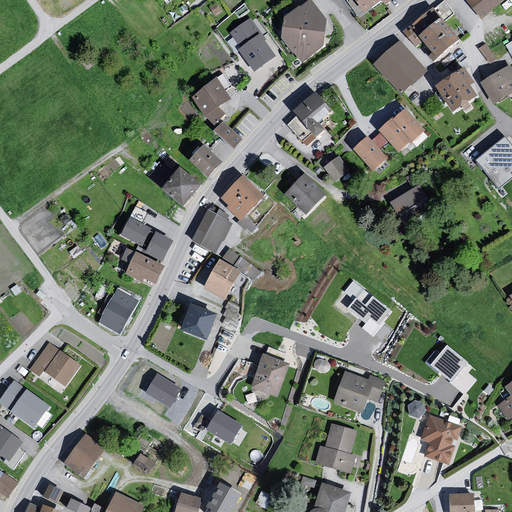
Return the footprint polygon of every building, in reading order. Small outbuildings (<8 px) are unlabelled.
[(349,0),(365,18),(387,0),(349,0)] [(466,0),(465,1),(481,20),(507,0),(466,0)] [(327,26),(309,4),(283,20),(281,44),(302,66),(322,52),(327,26)] [(264,36),(251,18),(230,34),(241,49),(238,51),(255,74),(277,57),(262,37),(264,36)] [(417,42),(436,62),(459,43),(439,24),(417,42)] [(399,45),(374,68),(401,95),(427,75),(399,45)] [(511,69),(511,68),(480,86),(493,110),(511,96),(511,69)] [(435,90),(454,115),(480,99),(466,71),(435,90)] [(217,83),(190,102),(215,132),(225,119),(218,111),(231,104),(217,83)] [(333,116),(315,97),(292,118),(295,122),(288,129),(305,143),(309,148),(323,135),(317,130),(333,116)] [(405,113),(393,124),(410,145),(425,134),(405,113)] [(391,122),(378,134),(398,155),(410,145),(393,124),(391,122)] [(511,173),(511,146),(505,138),(476,162),(499,189),(511,178),(511,174),(511,173)] [(367,140),(352,153),(375,177),(388,163),(367,140)] [(202,149),(189,165),(207,183),(222,166),(202,149)] [(340,154),(324,165),(336,181),(351,169),(340,154)] [(160,161),(149,176),(157,182),(169,167),(160,161)] [(158,182),(163,186),(171,177),(166,173),(158,182)] [(177,173),(159,194),(182,211),(198,189),(177,173)] [(306,176),(284,197),(307,219),(327,198),(306,176)] [(244,180),(220,202),(239,223),(264,201),(244,180)] [(420,188),(390,206),(406,231),(433,217),(420,188)] [(209,215),(193,244),(217,257),(232,226),(209,215)] [(153,230),(131,219),(122,237),(143,248),(153,230)] [(172,243),(158,235),(148,254),(163,261),(172,243)] [(137,254),(127,275),(142,282),(144,279),(154,284),(162,267),(137,254)] [(219,262),(204,289),(224,304),(242,276),(219,262)] [(102,324),(121,332),(140,301),(120,291),(102,324)] [(384,322),(391,313),(365,291),(348,310),(366,325),(362,329),(374,338),(386,324),(384,322)] [(216,318),(188,307),(180,334),(205,344),(216,318)] [(473,367),(449,347),(432,367),(464,394),(476,381),(467,374),(473,367)] [(81,368),(59,353),(44,374),(66,389),(81,368)] [(291,366),(263,356),(251,391),(278,399),(291,366)] [(345,373),(333,404),(363,415),(369,400),(380,404),(387,383),(371,377),(369,382),(345,373)] [(181,389),(158,376),(147,395),(170,408),(181,389)] [(51,408),(15,382),(0,401),(0,404),(34,430),(51,408)] [(511,383),(503,390),(511,398),(498,407),(508,422),(511,418),(511,383)] [(411,415),(425,413),(423,399),(410,401),(411,415)] [(243,426),(218,412),(207,431),(231,445),(243,426)] [(463,430),(428,418),(421,444),(430,446),(424,459),(449,467),(463,430)] [(24,442),(0,425),(0,455),(10,462),(24,442)] [(324,450),(319,449),(316,466),(352,476),(355,458),(353,457),(359,433),(332,425),(324,450)] [(64,464),(84,479),(106,451),(87,436),(64,464)] [(141,452),(135,462),(149,471),(155,461),(141,452)] [(1,473),(0,473),(0,493),(9,500),(18,484),(1,473)] [(220,483),(204,511),(232,511),(242,495),(220,483)] [(345,511),(351,496),(321,484),(311,511),(315,511),(319,510),(323,511),(324,511),(345,511)] [(48,486),(42,498),(59,507),(64,495),(48,486)] [(142,511),(144,507),(116,494),(107,511),(142,511)] [(197,511),(200,500),(181,495),(176,511),(197,511)] [(474,511),(473,496),(449,497),(449,511),(474,511)] [(71,497),(67,506),(81,511),(88,511),(91,505),(71,497)]
